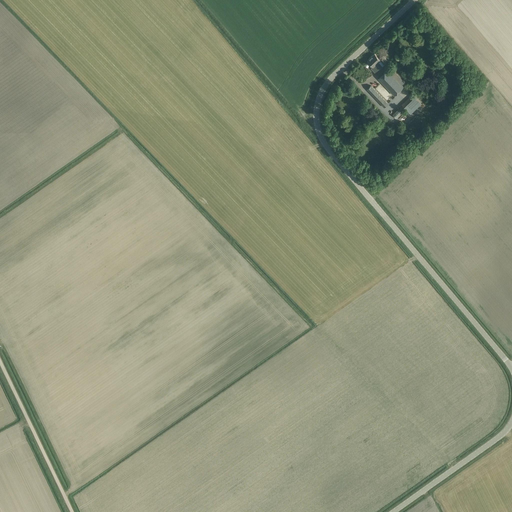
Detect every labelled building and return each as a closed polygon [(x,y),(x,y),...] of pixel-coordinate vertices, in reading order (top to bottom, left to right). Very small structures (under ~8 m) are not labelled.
[(380,60),(375,54),(368,61),(373,66),(372,68),(376,72),(385,64),(388,61),(384,57),(380,60)] [(402,85),(405,82),(393,70),(390,72),(388,70),(378,78),(394,95),(404,86),(402,85)] [(384,107),(388,103),(371,85),(367,89),(384,107)] [(414,100),(407,106),(414,114),(421,108),(414,100)] [(393,114),(397,118),(402,114),(398,110),(393,114)]
